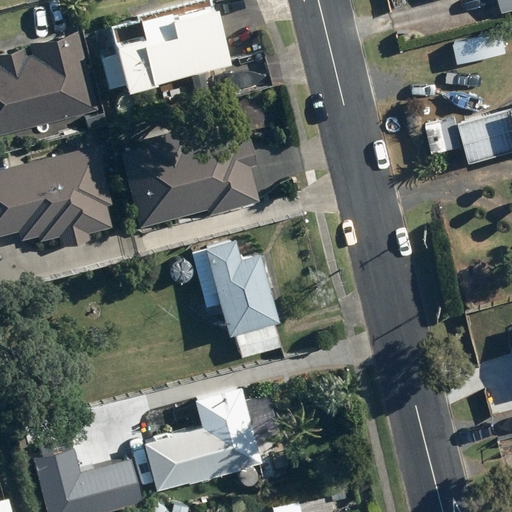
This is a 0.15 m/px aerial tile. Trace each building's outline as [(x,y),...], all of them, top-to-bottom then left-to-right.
[(102,46),(110,75),(232,42),(220,0),(165,0),(113,15),(120,42),(102,46)] [(511,0),(500,0),(503,10),(511,7),(511,0)] [(0,133),(100,106),(80,30),(34,41),(36,52),(29,53),(27,45),(0,51),(0,58),(1,62),(0,62),(0,133)] [(511,106),(460,120),(470,161),(511,149),(511,106)] [(105,112),(89,117),(92,128),(108,123),(105,112)] [(123,150),(142,224),(210,207),(211,211),(262,199),(253,163),(259,161),(252,136),(241,139),(235,115),(146,137),(147,143),(123,150)] [(112,200),(98,145),(100,147),(104,143),(104,138),(99,136),(94,139),(95,143),(0,167),(0,233),(21,229),(23,238),(41,233),(43,239),(62,234),(64,243),(92,236),(91,230),(115,223),(110,200),(112,200)] [(243,353),(282,343),(276,319),(281,319),(263,250),(242,256),(238,238),(194,249),(209,305),(223,302),(231,332),(237,330),(243,353)] [(154,343),(126,335),(120,358),(148,366),(154,343)] [(263,458),(243,384),(197,395),(204,423),(146,439),(159,486),(190,477),(191,479),(242,466),(241,464),(263,458)] [(76,411),(83,438),(149,421),(142,394),(76,411)] [(269,415),(264,412),(258,417),(259,423),(265,426),(270,422),(269,415)] [(32,455),(45,511),(117,511),(144,506),(133,460),(81,473),(74,445),(32,455)] [(341,511),(340,507),(317,511),(305,511),(300,489),(271,496),(274,511),(251,511),(251,509),(236,511),(341,511)] [(0,496),(0,511),(10,511),(7,495),(0,496)]
